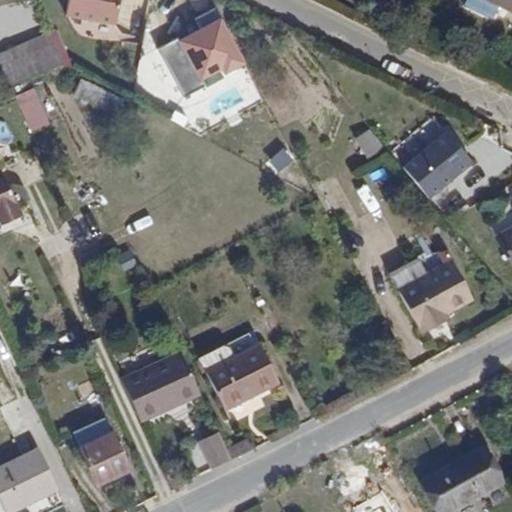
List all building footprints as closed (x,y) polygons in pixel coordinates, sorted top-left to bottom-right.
[(67,0),(65,16),(117,23),(120,0),(67,0)] [(511,0),(467,0),(465,4),(493,18),(500,4),(511,9),(511,0)] [(61,32),(0,47),(9,82),(70,66),(61,32)] [(74,95),(101,108),(108,93),(81,81),(74,95)] [(34,87),(15,96),(33,131),(52,122),(34,87)] [(429,198),(477,163),(450,125),(402,160),(429,198)] [(372,127),(356,137),(368,158),(385,148),(372,127)] [(0,173),(0,215),(3,221),(22,212),(3,172),(0,173)] [(360,187),(366,211),(377,209),(371,184),(360,187)] [(511,212),(489,224),(494,233),(511,224),(511,212)] [(511,226),(495,236),(511,268),(511,226)] [(419,326),(468,298),(450,265),(424,279),(413,260),(390,273),(419,326)] [(257,348),(204,374),(224,409),(278,383),(257,348)] [(123,380),(141,420),(198,393),(179,353),(123,380)] [(75,434),(96,484),(127,471),(105,421),(75,434)] [(218,429),(199,438),(212,467),(231,458),(218,429)] [(228,448),(233,459),(256,448),(251,437),(228,448)] [(481,448),(424,481),(440,511),(445,511),(498,483),(481,448)] [(39,451),(0,469),(0,501),(5,511),(56,487),(39,451)]
